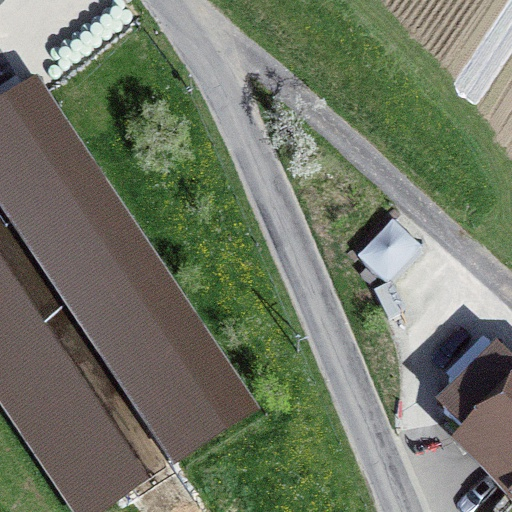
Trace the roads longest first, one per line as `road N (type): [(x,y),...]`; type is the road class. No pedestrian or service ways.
road 1 (tertiary): [(175,0),(222,72),(402,511)]
road 2 (track): [(511,302),(311,111),(178,3)]
